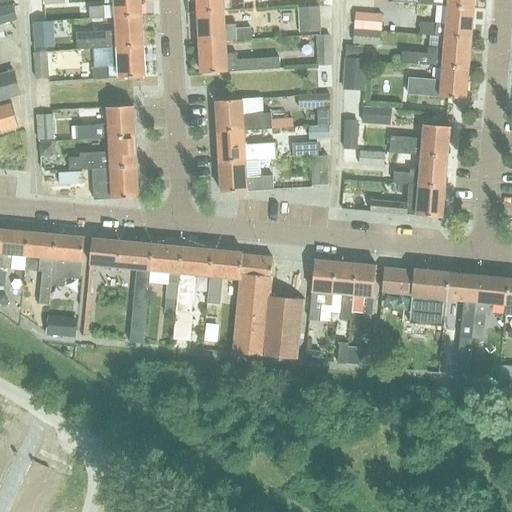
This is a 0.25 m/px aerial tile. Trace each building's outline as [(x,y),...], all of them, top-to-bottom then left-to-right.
[(87,8),(87,10),(88,20),(114,19),(141,17),(139,0),(112,0),(113,6),(102,7),(102,8),(87,8)] [(243,0),(195,0),(196,13),(223,11),(254,10),(253,0),(243,1),(243,0)] [(421,0),(421,4),(421,6),(435,7),(447,8),(447,6),(474,8),(475,0),(421,0)] [(10,4),(0,7),(0,23),(15,19),(10,4)] [(420,24),(419,35),(444,37),(472,39),(474,8),(447,6),(447,8),(435,7),(433,25),(420,24)] [(299,32),(320,31),(319,7),(298,8),(299,32)] [(224,24),(223,11),(196,13),(198,43),(225,41),(250,40),(250,28),(235,29),(235,24),(224,24)] [(380,31),(381,16),(356,14),(355,29),(380,31)] [(74,34),(75,51),(115,49),(142,47),(141,17),(114,19),(114,32),(74,34)] [(52,23),(31,24),(33,49),(53,48),(52,23)] [(378,46),(379,33),(355,31),(354,44),(378,46)] [(316,36),(316,66),(328,66),(327,36),(316,36)] [(402,52),(401,64),(418,65),(441,67),(469,68),(472,39),(444,37),(443,49),(428,48),(427,54),(402,52)] [(225,41),(198,43),(200,74),(280,69),(279,57),(237,60),(237,54),(225,54),(225,41)] [(345,45),(344,58),(360,59),(361,46),(345,45)] [(142,47),(115,49),(116,65),(107,65),(107,67),(92,68),(92,79),(108,79),(108,78),(117,77),(117,79),(144,77),(142,47)] [(34,80),(47,79),(45,54),(32,55),(34,80)] [(345,60),(343,89),(365,90),(367,61),(345,60)] [(408,79),(407,95),(453,98),(467,99),(469,68),(441,67),(440,82),(408,79)] [(0,100),(19,96),(13,71),(0,74),(0,84),(1,87),(0,86),(0,100)] [(329,95),(297,96),(297,110),(329,109),(329,95)] [(241,101),(215,102),(216,133),(243,131),(271,130),(270,120),(270,114),(262,115),(261,99),(241,101)] [(0,131),(18,126),(11,103),(0,106),(0,131)] [(107,140),(134,138),(133,107),(106,108),(107,126),(75,128),(75,141),(107,140)] [(364,107),(362,123),(374,123),(375,107),(364,107)] [(50,140),(53,140),(52,115),(36,116),(37,141),(50,140)] [(291,119),(270,120),(271,130),(292,129),(291,119)] [(355,150),(356,122),(344,121),(343,150),(355,150)] [(400,154),(420,156),(448,158),(451,127),(423,125),(422,140),(390,137),(388,153),(400,154)] [(329,139),(329,127),(329,126),(307,127),(308,141),(329,139)] [(243,131),(216,133),(218,163),(257,161),(270,160),(275,160),(274,143),(269,143),(244,144),(243,131)] [(134,138),(107,140),(108,153),(79,155),(79,159),(68,159),(68,172),(83,171),(88,170),(136,168),(134,138)] [(50,140),(37,141),(38,156),(51,156),(50,140)] [(317,145),(305,145),(306,157),(318,157),(317,145)] [(383,167),(384,154),(359,152),(358,165),(383,167)] [(448,158),(420,156),(419,171),(409,170),(409,174),(394,172),(392,183),(417,186),(446,188),(448,158)] [(326,186),(326,157),(309,158),(310,186),(326,186)] [(257,161),(218,163),(220,193),(246,192),(245,191),(272,190),(271,176),(258,177),(257,161)] [(136,168),(91,170),(93,201),(137,198),(136,168)] [(58,185),(82,184),(81,172),(57,174),(58,185)] [(369,201),(368,212),(404,215),(414,216),(443,219),(446,188),(417,186),(409,185),(407,204),(405,204),(405,205),(369,201)] [(26,257),(28,233),(0,230),(0,231),(0,287),(5,288),(6,270),(25,271),(26,257)] [(55,235),(28,233),(26,257),(38,258),(37,272),(41,272),(38,305),(48,305),(50,285),(50,281),(52,267),(52,259),(55,235)] [(50,281),(50,285),(63,286),(64,278),(80,279),(84,240),(84,238),(56,235),(55,235),(52,259),(52,267),(50,281)] [(149,272),(152,245),(120,242),(120,244),(90,241),(88,265),(118,267),(118,268),(136,270),(129,343),(143,344),(149,272)] [(152,245),(149,272),(169,274),(166,299),(177,300),(182,248),(152,245)] [(192,314),(195,276),(209,278),(211,250),(182,248),(177,300),(176,312),(173,340),(189,341),(192,314)] [(209,278),(207,302),(217,303),(220,279),(239,280),(240,275),(241,255),(241,253),(211,250),(209,278)] [(271,258),(241,255),(240,275),(269,277),(271,258)] [(313,260),(310,321),(321,321),(322,305),(331,306),(332,297),(332,296),(335,262),(313,260)] [(335,262),(332,296),(342,296),(340,322),(350,322),(351,323),(351,313),(352,297),(355,264),(335,262)] [(352,297),(351,313),(363,314),(363,322),(370,323),(372,323),(374,268),(374,266),(355,264),(352,297)] [(382,269),(381,292),(411,295),(414,271),(382,269)] [(411,295),(408,322),(419,323),(443,325),(445,310),(446,299),(448,273),(414,269),(414,271),(411,295)] [(448,273),(446,299),(464,301),(462,311),(460,337),(472,338),(473,328),(478,276),(448,273)] [(240,275),(239,280),(231,354),(295,360),(301,300),(269,297),(271,277),(269,277),(240,275)] [(473,328),(472,338),(483,339),(484,329),(486,314),(491,315),(492,304),(505,305),(508,278),(478,276),(473,328)] [(58,316),(56,336),(74,338),(76,318),(58,316)] [(205,323),(204,340),(215,341),(217,325),(205,323)] [(348,344),(339,343),(337,364),(346,364),(347,348),(348,344)] [(347,348),(346,364),(357,365),(359,349),(347,348)] [(368,350),(359,349),(357,365),(366,366),(368,350)] [(306,351),(305,361),(317,362),(318,352),(306,351)] [(470,358),(469,372),(479,373),(480,359),(470,358)] [(457,362),(456,374),(468,375),(469,363),(457,362)]
